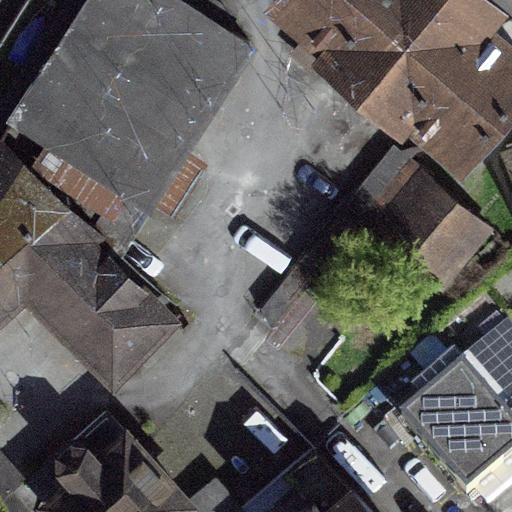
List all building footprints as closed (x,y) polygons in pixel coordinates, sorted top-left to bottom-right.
[(161,218),(254,34),(185,0),(78,0),(36,85),(0,121),(0,326),(21,304),(104,385),(120,393),(188,323),(124,261),(96,247),(120,198),(121,198),(161,218)] [(272,0),(318,39),(312,46),(403,124),(409,116),(463,162),(511,102),(511,27),(495,14),(507,0),(272,0)] [(511,130),(503,134),(511,156),(511,130)] [(420,170),(370,233),(441,295),(494,235),(420,170)] [(460,377),(398,428),(470,510),(511,473),(511,432),(506,425),(511,419),(511,331),(507,327),(456,372),(460,377)] [(102,415),(54,470),(65,479),(35,511),(190,511),(201,501),(102,415)] [(236,511),(395,511),(353,462),(346,470),(317,441),(234,509),(236,511)]
